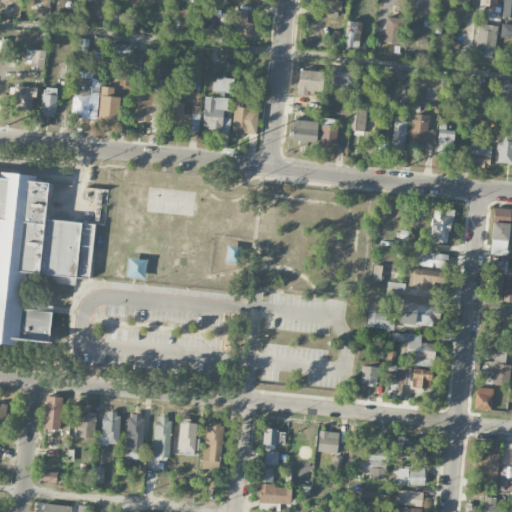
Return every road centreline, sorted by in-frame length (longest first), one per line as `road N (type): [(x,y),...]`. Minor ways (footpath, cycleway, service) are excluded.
road 1 (residential): [(511,191),(0,138)]
road 2 (residential): [(450,511),(483,189)]
road 3 (residential): [(36,377),(249,399)]
road 4 (residential): [(272,167),(289,0)]
road 5 (residential): [(22,511),(36,377)]
